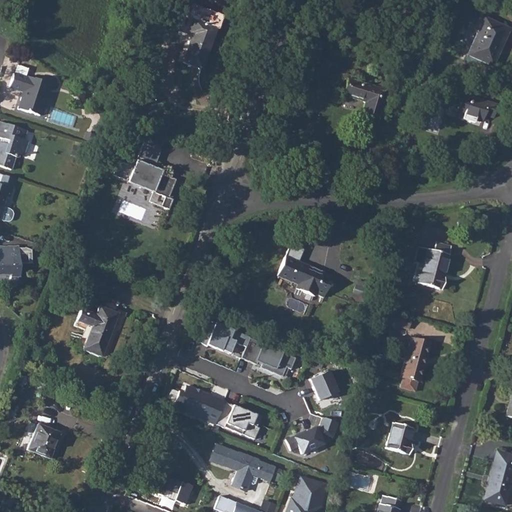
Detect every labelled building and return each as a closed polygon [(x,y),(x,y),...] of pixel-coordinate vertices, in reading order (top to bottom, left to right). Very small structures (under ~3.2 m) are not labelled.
[(483,18),(467,55),(491,66),(496,55),(494,54),(497,47),(499,48),(508,29),(483,18)] [(191,35),(181,62),(200,69),(214,30),(191,21),(186,33),(191,35)] [(12,73),(8,86),(22,91),(17,108),(38,114),(47,83),(26,76),(26,77),(12,73)] [(360,112),(376,117),(384,90),(346,79),(342,95),(363,101),(360,112)] [(452,91),(448,104),(454,107),(452,113),(480,122),(482,115),(491,117),(495,105),(452,91)] [(0,165),(9,169),(13,156),(17,157),(18,153),(22,154),(26,140),(22,139),(25,129),(0,121),(0,136),(2,138),(1,141),(0,140),(0,165)] [(117,160),(112,172),(127,179),(126,181),(165,197),(171,181),(159,176),(161,170),(152,166),(159,149),(142,142),(135,160),(128,157),(125,163),(117,160)] [(0,217),(4,219),(7,219),(9,218),(10,216),(11,214),(11,212),(10,211),(8,209),(1,207),(4,195),(9,197),(14,178),(0,173),(0,217)] [(421,265),(416,283),(439,290),(443,277),(441,277),(449,246),(435,242),(433,251),(418,247),(413,263),(418,264),(421,265)] [(17,245),(0,245),(0,274),(9,274),(9,281),(18,280),(18,263),(32,262),(31,249),(26,247),(17,248),(17,245)] [(305,269),(306,266),(284,256),(276,275),(297,284),(295,288),(312,296),(314,292),(323,297),(331,276),(322,272),(320,275),(305,269)] [(388,305),(404,311),(410,297),(394,291),(388,305)] [(81,309),(75,325),(84,329),(78,348),(104,358),(101,367),(109,370),(120,341),(122,342),(126,331),(119,329),(125,313),(117,310),(116,313),(98,306),(95,315),(81,309)] [(126,310),(125,313),(140,318),(143,311),(134,307),(126,310)] [(391,315),(388,325),(395,327),(396,324),(397,317),(391,315)] [(248,336),(204,318),(195,339),(228,353),(233,341),(244,346),(248,337),(248,336)] [(265,344),(248,337),(244,346),(239,357),(255,364),(256,361),(260,363),(258,367),(281,376),(285,366),(290,368),(294,357),(264,345),(265,344)] [(401,378),(398,388),(414,393),(417,382),(418,382),(428,344),(409,338),(399,377),(401,378)] [(327,372),(309,380),(319,401),(337,393),(327,372)] [(260,416),(223,401),(214,422),(253,438),(258,427),(255,426),(260,416)] [(1,406),(0,408),(0,412),(13,417),(15,411),(1,406)] [(296,433),(295,431),(282,436),(286,447),(294,445),(297,452),(318,444),(318,442),(332,437),(337,422),(321,416),(319,425),(296,433)] [(390,423),(384,448),(407,454),(410,445),(406,443),(410,429),(390,423)] [(55,443),(52,442),(56,432),(36,425),(26,450),(48,459),(55,443)] [(238,456),(239,454),(215,445),(209,461),(221,466),(222,465),(238,471),(232,487),(245,492),(248,484),(251,486),(254,484),(256,477),(267,481),(268,478),(276,481),(280,470),(272,467),(257,461),(257,460),(245,455),(243,458),(238,456)] [(511,456),(496,453),(484,500),(503,505),(511,470),(511,456)] [(317,511),(319,507),(317,507),(320,493),(322,493),(324,484),(313,482),(300,477),(297,484),(298,485),(293,499),(291,498),(289,505),(287,505),(284,511),(317,511)] [(381,496),(376,511),(396,511),(399,501),(381,496)] [(260,511),(219,497),(215,509),(223,511),(260,511)] [(264,498),(260,508),(267,511),(274,511),(278,505),(264,498)]
